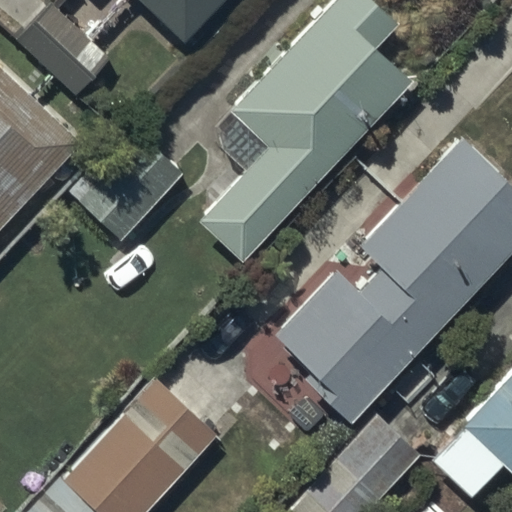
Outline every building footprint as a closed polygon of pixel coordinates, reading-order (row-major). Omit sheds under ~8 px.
[(61,0),(46,0),(14,35),(70,91),(111,49),(61,0)] [(147,0),(182,33),(212,0),(147,0)] [(240,256),(409,72),(374,38),(396,15),(379,0),(322,0),(229,102),(237,109),(209,138),(238,164),(193,213),(240,256)] [(0,218),(78,135),(0,61),(0,218)] [(129,119),(65,188),(115,234),(179,166),(129,119)] [(310,358),(300,368),(347,413),(511,238),(511,176),(458,125),(355,234),(377,255),(355,278),(331,255),(270,320),(310,358)] [(150,352),(188,314),(161,286),(122,324),(150,352)] [(511,363),(428,456),(468,493),(499,459),(511,471),(511,363)] [(28,511),(133,511),(213,425),(152,373),(61,471),(57,468),(24,506),(28,511)] [(376,407),(283,506),(289,511),(361,511),(420,448),(376,407)]
